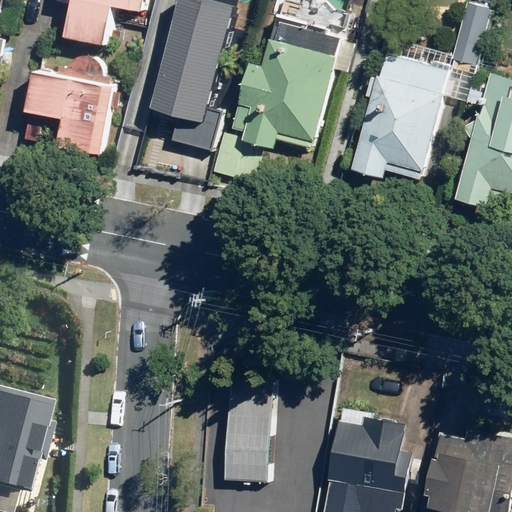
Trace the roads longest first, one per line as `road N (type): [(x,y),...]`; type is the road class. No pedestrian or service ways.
road 1 (unclassified): [(151,243),(511,318)]
road 2 (residential): [(151,243),(131,511)]
road 3 (unclassified): [(0,212),(151,243)]
